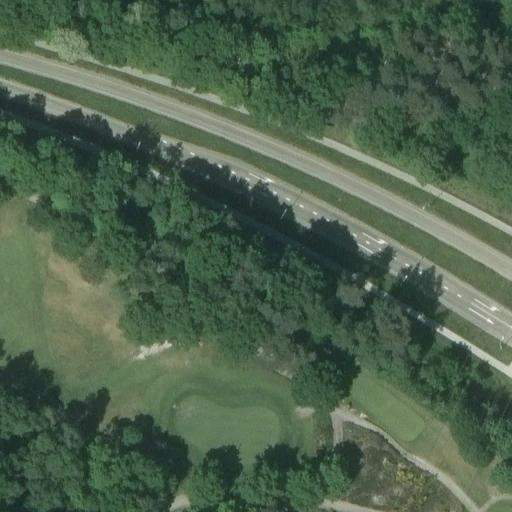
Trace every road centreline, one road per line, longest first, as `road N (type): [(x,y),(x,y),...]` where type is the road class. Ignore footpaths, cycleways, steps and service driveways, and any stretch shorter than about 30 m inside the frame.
road 1 (unclassified): [(0,89),(257,190),(511,333)]
road 2 (unclassified): [(511,272),(329,173),(0,54)]
